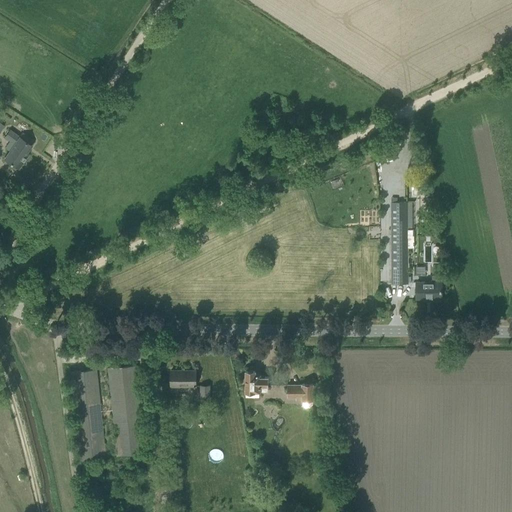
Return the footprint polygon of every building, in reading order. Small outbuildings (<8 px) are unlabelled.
[(15,143),(5,158),(6,159),(5,161),(10,164),(11,162),(19,168),(28,154),(26,152),(31,145),(30,143),(33,139),(23,132),(20,137),(10,130),(5,136),(15,143)] [(408,283),(408,248),(414,247),(414,229),(408,228),(408,202),(391,202),(391,283),(408,283)] [(441,300),(441,286),(444,286),(444,275),(442,275),(441,274),(441,273),(440,273),(439,273),(438,273),(436,273),(435,274),(434,275),(432,275),(432,282),(416,282),(416,298),(433,298),(433,300),(441,300)] [(137,365),(108,368),(117,456),(146,453),(137,365)] [(71,372),(81,464),(106,461),(97,369),(71,372)] [(171,386),(196,386),(196,370),(171,370),(171,380),(171,386)] [(255,371),(246,370),(245,397),(259,397),(259,391),(268,391),(268,376),(259,376),(260,374),(255,374),(255,371)] [(288,396),(296,396),(296,400),(313,399),(313,394),(313,384),(302,384),(288,384),(288,396)] [(200,385),(200,403),(209,403),(209,385),(200,385)] [(80,465),(80,477),(144,475),(144,463),(80,465)]
